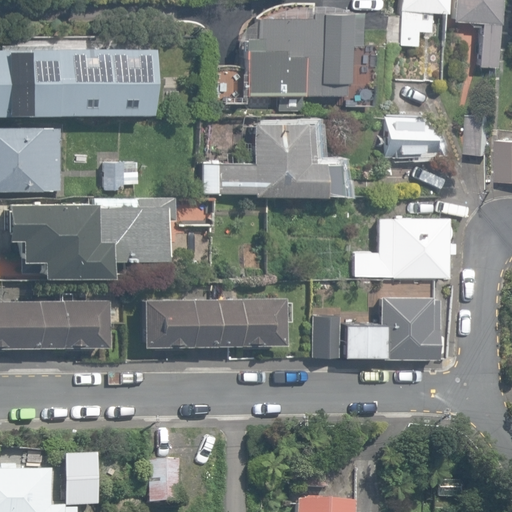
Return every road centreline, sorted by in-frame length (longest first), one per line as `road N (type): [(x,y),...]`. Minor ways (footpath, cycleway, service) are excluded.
road 1 (residential): [(0,396),(482,395)]
road 2 (residential): [(482,395),(478,276),(490,245),(511,227)]
